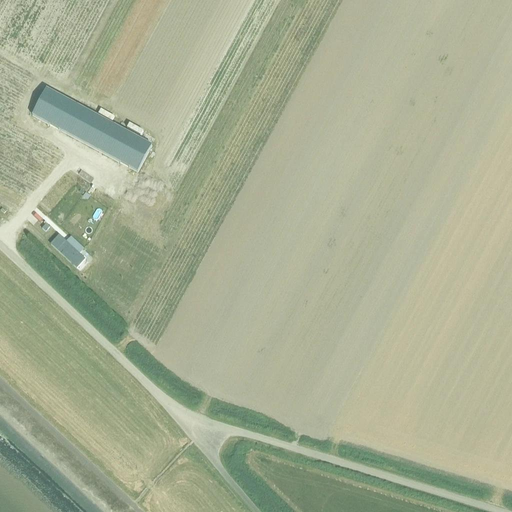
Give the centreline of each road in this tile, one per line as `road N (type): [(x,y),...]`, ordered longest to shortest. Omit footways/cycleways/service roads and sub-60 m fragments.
road 1 (unclassified): [(492,511),(230,432),(195,437)]
road 2 (unclassified): [(195,437),(0,247)]
